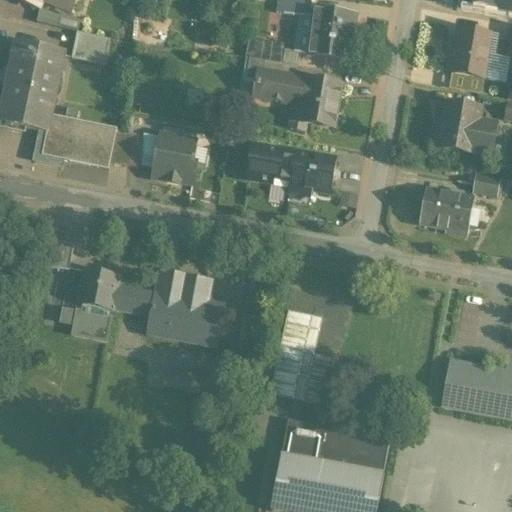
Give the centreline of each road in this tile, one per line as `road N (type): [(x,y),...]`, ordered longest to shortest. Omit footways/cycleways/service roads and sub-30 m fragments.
road 1 (residential): [(0,187),(365,253)]
road 2 (residential): [(408,0),(365,253)]
road 3 (residential): [(365,253),(511,282)]
